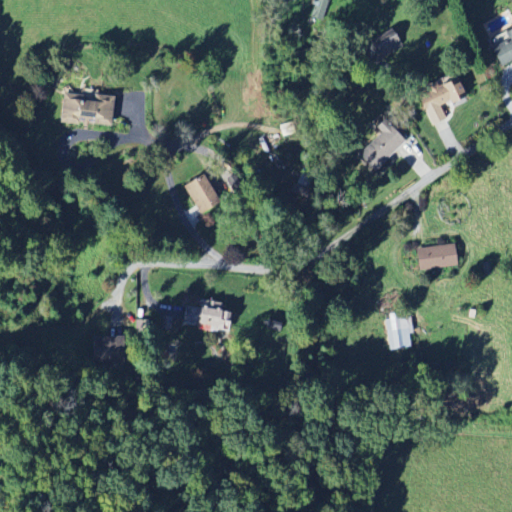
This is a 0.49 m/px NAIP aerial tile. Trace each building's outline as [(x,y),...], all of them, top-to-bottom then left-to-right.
[(320,22),(327,2),(320,0),(314,0),(309,19),(320,22)] [(511,27),(500,33),(503,41),(488,48),(497,68),(511,60),(511,27)] [(400,46),(390,31),(360,50),(371,66),(400,46)] [(422,88),(424,92),(413,97),(421,114),(462,95),(452,74),(422,88)] [(57,123),(81,125),(107,127),(110,94),(60,89),(57,123)] [(370,173),(402,144),(382,121),(373,128),(378,133),(354,155),(370,173)] [(181,186),(196,212),(231,192),(217,166),(181,186)] [(415,271),(453,268),(450,246),(413,250),(415,271)] [(222,304),(198,300),(197,309),(182,307),(179,324),(227,332),(230,314),(221,312),(222,304)] [(386,350),(407,349),(405,319),(384,320),(386,350)] [(89,340),(93,364),(112,361),(107,336),(89,340)]
